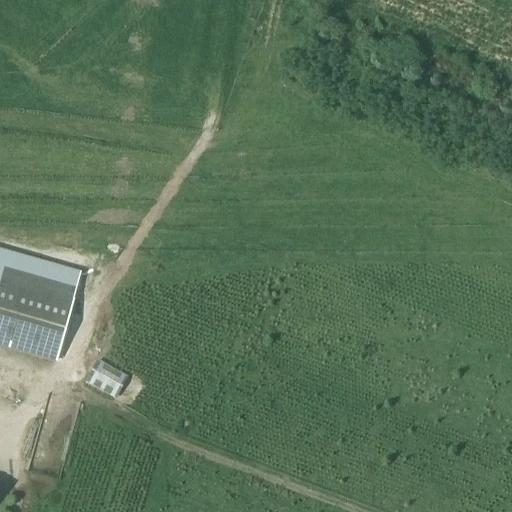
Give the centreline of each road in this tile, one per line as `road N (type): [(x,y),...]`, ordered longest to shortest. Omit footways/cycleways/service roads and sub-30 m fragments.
road 1 (track): [(0,67),(88,296),(74,351),(47,384),(132,425),(368,511)]
road 2 (track): [(511,92),(303,0)]
